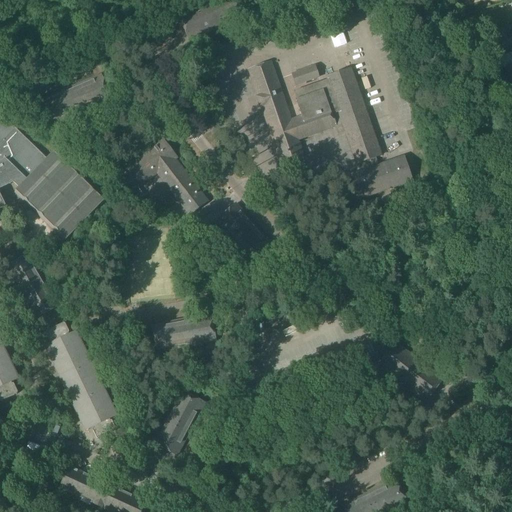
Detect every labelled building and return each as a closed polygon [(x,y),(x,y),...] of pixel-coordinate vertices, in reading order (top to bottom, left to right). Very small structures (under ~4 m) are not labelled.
[(214,0),(210,2),(179,16),(178,16),(189,41),(190,41),(190,40),(241,16),(242,16),(242,17),(243,16),(236,2),(235,0),(214,0)] [(478,37),(473,24),(463,28),(469,41),(478,37)] [(467,66),(463,56),(455,59),(459,69),(467,66)] [(290,122),(270,64),(271,64),(271,63),(248,71),(249,72),(249,71),(258,97),(257,98),(260,107),(262,107),(282,164),(281,165),(304,158),(303,157),(297,140),(335,127),(335,128),(338,134),(345,132),(357,164),(356,164),(356,165),(363,162),(366,171),(352,176),(352,175),(351,175),(360,200),(360,199),(411,181),(411,182),(412,182),(403,157),(403,158),(377,166),(374,158),(381,156),(381,155),(380,155),(373,135),(351,71),(351,70),(326,78),(326,79),(327,79),(327,81),(294,92),(297,100),(296,101),(302,117),(290,122)] [(292,75),(296,85),(318,77),(314,67),(292,75)] [(111,100),(100,75),(100,76),(44,100),(44,99),(43,99),(55,124),(55,123),(110,99),(110,100),(111,100)] [(22,199),(38,215),(59,235),(60,233),(66,239),(102,201),(54,154),(48,161),(8,122),(0,125),(0,209),(5,206),(0,194),(0,186),(2,189),(2,188),(1,188),(4,185),(6,187),(6,186),(6,185),(8,183),(10,185),(10,184),(12,181),(18,192),(23,198),(22,199)] [(157,173),(175,196),(190,215),(206,203),(174,160),(176,158),(163,142),(120,175),(130,189),(126,192),(138,207),(147,200),(138,188),(157,173)] [(511,177),(511,173),(508,161),(500,164),(505,180),(511,177)] [(252,262),(271,245),(235,205),(217,222),(252,262)] [(6,269),(21,294),(35,319),(34,319),(35,320),(59,306),(58,305),(58,306),(29,256),(29,255),(5,269),(6,269)] [(209,316),(170,323),(153,327),(153,326),(152,326),(157,354),(158,353),(214,341),(215,342),(210,315),(209,315),(209,316)] [(52,343),(44,347),(85,432),(93,428),(94,429),(93,430),(93,431),(96,439),(97,439),(97,440),(98,440),(99,439),(115,431),(116,431),(116,430),(112,422),(111,421),(110,422),(110,421),(118,416),(77,331),(68,335),(68,334),(69,333),(69,332),(65,325),(65,324),(64,324),(63,324),(47,332),(46,333),(46,334),(49,341),(50,342),(51,343),(52,342),(52,343)] [(297,333),(294,327),(282,333),(285,338),(297,333)] [(0,402),(0,403),(17,395),(17,394),(17,393),(14,385),(13,385),(12,384),(12,385),(11,384),(19,380),(0,339),(0,402)] [(426,401),(442,380),(395,344),(379,365),(426,401)] [(270,374),(283,401),(337,375),(324,348),(270,374)] [(181,392),(169,415),(154,443),(153,443),(177,456),(177,455),(204,404),(204,405),(205,404),(180,391),(180,392),(181,392)] [(140,511),(145,503),(90,477),(70,468),(60,489),(110,511),(140,511)] [(395,481),(373,491),(343,506),(343,505),(342,506),(345,511),(390,511),(406,504),(407,505),(395,480),(394,480),(395,481)]
